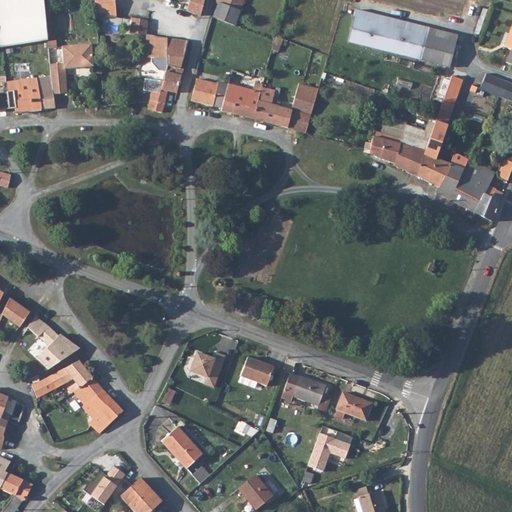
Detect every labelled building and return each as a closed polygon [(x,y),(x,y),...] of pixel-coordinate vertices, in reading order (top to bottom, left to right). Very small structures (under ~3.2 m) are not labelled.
[(118,20),(117,18),(115,0),(96,0),(99,17),(118,20)] [(184,0),(182,7),(190,10),(192,0),(184,0)] [(189,14),(201,17),(206,0),(192,0),(190,10),(189,14)] [(221,5),(216,19),(238,28),(247,0),(218,0),(217,4),(221,5)] [(457,38),(357,11),(350,43),(451,67),(457,38)] [(132,18),(130,34),(146,36),(147,20),(132,18)] [(149,38),(146,60),(167,60),(168,52),(169,40),(159,39),(162,29),(149,26),(146,36),(146,37),(149,38)] [(169,40),(168,52),(181,53),(180,56),(188,57),(191,42),(169,40)] [(51,78),(54,96),(68,95),(65,71),(93,68),(91,46),(62,49),(63,65),(50,66),(51,78)] [(179,95),(184,72),(168,70),(166,83),(154,82),(152,105),(151,111),(164,114),(168,93),(179,95)] [(268,73),(261,71),(260,77),(266,79),(268,73)] [(511,83),(488,73),(482,88),(500,96),(511,101),(511,83)] [(449,89),(460,93),(464,81),(454,77),(449,89)] [(0,111),(16,110),(13,93),(8,93),(7,83),(6,78),(0,78),(0,111)] [(54,96),(51,78),(37,80),(41,110),(55,109),(54,96)] [(229,90),(224,108),(223,112),(255,120),(263,89),(264,85),(257,83),(255,92),(241,88),(243,81),(232,78),(229,90)] [(42,112),(41,110),(37,80),(7,83),(8,93),(13,93),(16,110),(17,114),(42,112)] [(224,108),(229,90),(220,87),(220,85),(200,81),(194,103),(214,108),(214,106),(224,108)] [(272,92),(263,89),(255,120),(309,134),(321,90),(300,85),(293,111),(269,104),(272,92)] [(449,127),(448,126),(460,93),(449,89),(441,112),(439,118),(434,134),(427,152),(418,177),(441,188),(438,194),(452,201),(462,179),(471,160),(456,153),(451,165),(438,160),(444,139),(445,139),(449,127)] [(426,137),(428,132),(408,127),(406,132),(426,137)] [(406,132),(404,140),(403,146),(427,152),(434,134),(428,132),(426,137),(406,132)] [(403,146),(404,140),(377,133),(373,144),(368,143),(367,149),(366,153),(371,154),(376,156),(379,158),(385,161),(397,164),(396,166),(418,177),(427,152),(403,146)] [(472,184),(475,185),(484,167),(471,160),(462,179),(472,184)] [(509,178),(511,170),(511,163),(505,161),(500,174),(509,178)] [(496,173),(484,167),(475,185),(487,191),(489,187),(496,173)] [(0,188),(8,190),(11,175),(0,173),(0,188)] [(452,201),(462,206),(472,184),(462,179),(452,201)] [(486,194),(487,191),(475,185),(472,184),(462,206),(476,213),(486,194)] [(493,198),(497,190),(489,187),(487,191),(486,194),(493,198)] [(498,188),(497,190),(493,198),(486,194),(476,213),(492,222),(504,191),(498,188)] [(228,268),(238,272),(251,239),(241,235),(228,268)] [(0,338),(9,321),(19,328),(29,313),(10,299),(4,310),(0,319),(0,338)] [(35,317),(21,336),(22,338),(31,345),(35,340),(47,327),(35,317)] [(58,335),(46,350),(35,340),(31,345),(22,338),(19,342),(19,348),(26,355),(28,352),(49,371),(74,347),(58,335)] [(212,359),(192,353),(185,373),(203,380),(201,385),(213,389),(224,357),(214,353),(212,359)] [(274,368),(248,359),(239,384),(256,390),(258,384),(267,388),(274,368)] [(70,388),(73,393),(92,378),(79,361),(63,369),(76,384),(70,388)] [(37,398),(38,398),(64,385),(57,372),(31,387),(37,398)] [(292,401),(294,397),(319,406),(330,410),(333,400),(323,396),(326,387),(291,375),(283,398),(292,401)] [(122,412),(123,411),(92,378),(73,393),(84,406),(82,407),(91,419),(88,421),(95,429),(99,424),(103,430),(113,421),(122,412)] [(166,388),(160,401),(168,405),(174,392),(166,388)] [(374,404),(344,394),(336,416),(344,419),(346,413),(368,421),(374,404)] [(41,402),(38,398),(37,398),(32,401),(35,406),(41,402)] [(25,406),(8,399),(1,419),(6,421),(7,418),(19,422),(25,406)] [(103,430),(99,424),(95,429),(99,434),(103,430)] [(163,443),(186,469),(202,456),(178,429),(163,443)] [(317,435),(306,467),(322,473),(328,455),(344,459),(348,445),(317,435)] [(0,486),(8,473),(4,471),(10,462),(0,458),(0,486)] [(110,466),(87,494),(100,506),(123,475),(110,466)] [(199,484),(208,475),(200,466),(191,475),(199,484)] [(8,473),(0,486),(0,496),(2,497),(5,492),(14,496),(2,511),(15,511),(24,500),(26,499),(32,486),(8,473)] [(255,477),(238,491),(256,511),(273,497),(255,477)] [(137,479),(117,497),(128,511),(148,511),(159,502),(137,479)] [(357,490),(359,498),(354,500),(357,511),(384,511),(379,492),(373,493),(370,486),(357,490)]
